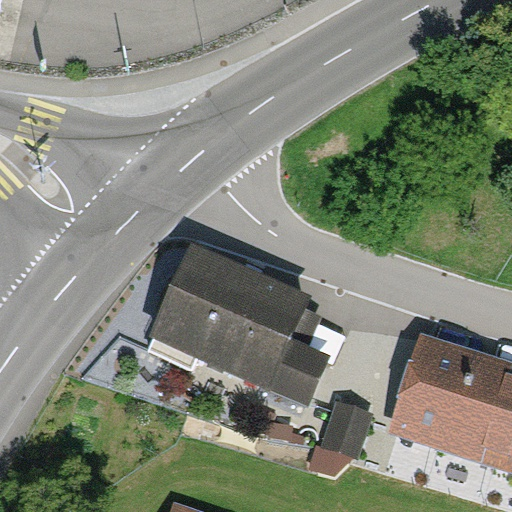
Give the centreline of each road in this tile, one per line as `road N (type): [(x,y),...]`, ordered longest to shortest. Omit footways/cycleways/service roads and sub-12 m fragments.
road 1 (secondary): [(443,0),(300,80),(194,161),(107,243)]
road 2 (secondary): [(107,243),(0,376)]
road 3 (secondary): [(0,146),(107,243)]
